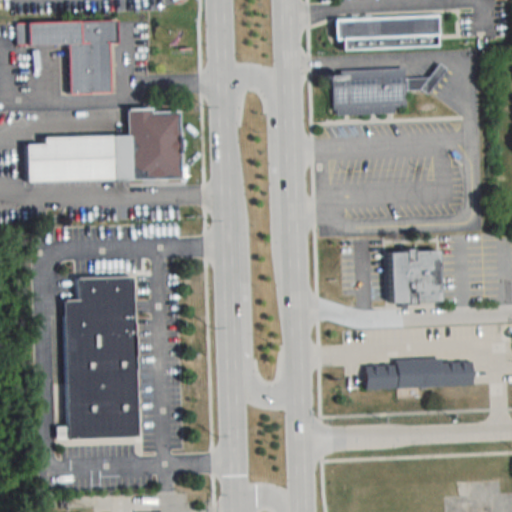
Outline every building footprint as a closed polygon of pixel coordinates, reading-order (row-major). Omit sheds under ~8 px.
[(339,18),(340,49),(442,46),(441,15),(339,18)] [(110,92),(109,43),(117,43),(116,19),(14,21),(15,45),(68,44),(69,93),(110,92)] [(442,66),(431,80),(410,81),(410,92),(424,90),(430,96),(450,71),(442,66)] [(336,71),(337,115),(400,113),(400,108),(411,108),(410,92),(410,81),(410,69),(336,71)] [(43,136),(43,143),(25,143),(25,181),(180,179),(179,108),(126,109),(127,134),(43,136)] [(436,249),(386,250),(387,302),(438,299),(436,249)] [(65,438),(137,436),(134,276),(74,278),(75,299),(62,299),(65,438)] [(363,362),(364,388),(466,385),(465,359),(363,362)]
